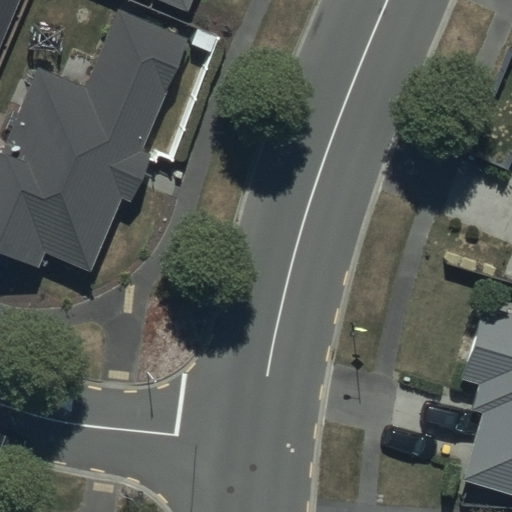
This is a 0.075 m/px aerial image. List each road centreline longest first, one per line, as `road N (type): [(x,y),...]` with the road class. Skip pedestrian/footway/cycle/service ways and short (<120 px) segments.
road 1 (residential): [(255,441),(291,266),(387,0)]
road 2 (residential): [(255,441),(104,427),(0,403)]
